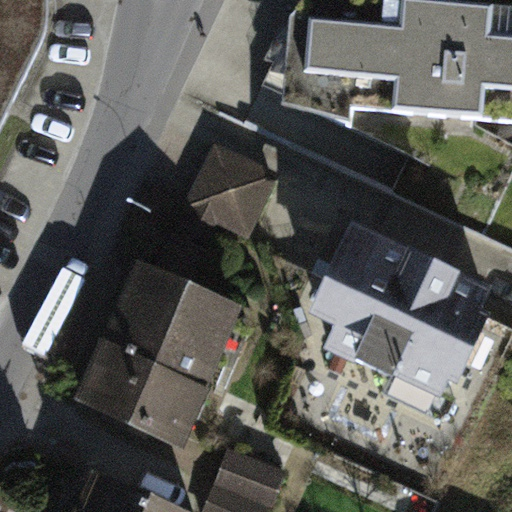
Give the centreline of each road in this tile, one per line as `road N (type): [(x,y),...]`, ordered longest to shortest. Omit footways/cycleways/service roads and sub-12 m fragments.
road 1 (residential): [(0,381),(123,127),(156,22)]
road 2 (unknown): [(123,127),(410,216)]
